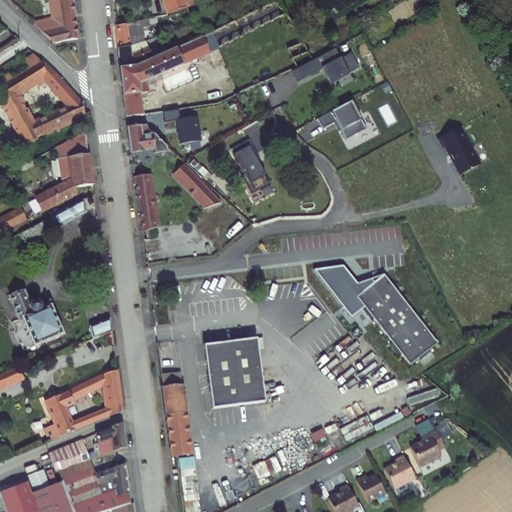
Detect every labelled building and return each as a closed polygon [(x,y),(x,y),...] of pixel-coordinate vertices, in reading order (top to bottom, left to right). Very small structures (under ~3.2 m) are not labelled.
[(74,14),(72,0),(54,0),(56,14),(57,15),(74,14)] [(161,0),(164,11),(185,6),(191,4),(189,0),(161,0)] [(78,38),(74,14),(57,15),(58,25),(35,28),(51,42),(78,38)] [(136,23),(114,25),(116,48),(129,46),(129,41),(134,40),(138,39),(136,23)] [(209,54),(202,37),(132,67),(133,69),(119,71),(122,98),(140,93),(147,91),(144,81),(209,54)] [(131,54),(129,46),(116,48),(117,59),(119,71),(133,69),(132,67),(131,64),(153,55),(148,46),(131,54)] [(340,60),(334,49),(302,67),(306,76),(323,67),(331,81),(357,67),(350,54),(340,60)] [(33,54),(19,62),(25,71),(41,62),(33,54)] [(11,79),(0,85),(0,91),(23,135),(20,137),(26,147),(87,119),(80,104),(73,96),(64,103),(65,104),(69,109),(56,115),(33,125),(16,94),(38,82),(40,86),(47,82),(54,91),(51,93),(57,98),(59,97),(68,90),(61,81),(54,74),(41,62),(25,71),(11,79)] [(8,73),(0,77),(0,85),(11,79),(8,73)] [(68,90),(59,97),(64,103),(73,96),(68,90)] [(140,93),(122,98),(124,118),(143,113),(140,93)] [(221,106),(219,102),(205,109),(217,131),(241,119),(232,100),(221,106)] [(352,102),(318,121),(323,131),(337,123),(346,141),(367,130),(352,102)] [(65,104),(54,109),(56,115),(69,109),(65,104)] [(462,126),(438,139),(443,148),(445,147),(460,175),(482,163),(462,126)] [(126,130),(129,154),(152,152),(152,156),(165,154),(164,148),(142,127),(126,130)] [(85,135),(74,141),(75,154),(69,155),(72,180),(72,184),(76,189),(92,188),(85,135)] [(202,213),(208,220),(226,213),(182,167),(171,177),(205,211),(202,213)] [(132,180),(140,235),(155,233),(147,178),(132,180)] [(76,190),(76,189),(72,184),(72,180),(60,186),(44,195),(52,209),(77,196),(76,190)] [(84,201),(52,218),(57,229),(86,214),(84,201)] [(0,234),(1,236),(28,225),(21,210),(0,218),(0,234)] [(43,223),(18,236),(24,247),(49,234),(43,223)] [(386,275),(359,297),(368,307),(366,309),(375,321),(377,319),(396,342),(395,344),(404,355),(406,354),(415,363),(423,356),(425,358),(434,350),(433,348),(442,341),(433,331),(435,329),(425,318),(424,319),(404,296),(406,295),(397,283),(395,285),(386,275)] [(23,293),(7,300),(16,321),(21,319),(33,348),(63,335),(48,300),(43,302),(38,291),(24,298),(23,293)] [(110,321),(84,324),(85,329),(81,329),(82,338),(112,333),(110,321)] [(265,401),(257,337),(204,345),(212,408),(265,401)] [(71,346),(35,362),(37,368),(74,353),(71,346)] [(35,362),(0,376),(0,388),(22,379),(21,376),(37,368),(35,362)] [(122,411),(116,370),(69,389),(72,398),(104,386),(106,407),(70,422),(74,432),(122,411)] [(159,373),(170,457),(176,456),(191,454),(180,370),(159,373)] [(19,397),(0,405),(0,417),(49,394),(44,383),(18,395),(19,397)] [(72,398),(69,389),(44,400),(54,425),(47,428),(53,441),(74,432),(70,422),(64,406),(74,402),(72,398)] [(408,404),(412,412),(420,408),(416,400),(408,404)] [(321,416),(294,430),(300,442),(327,428),(321,416)] [(123,421),(95,431),(102,452),(126,442),(123,421)] [(440,447),(446,444),(437,426),(423,433),(425,436),(411,443),(422,463),(442,452),(440,447)] [(82,437),(47,451),(49,454),(52,463),(64,458),(68,466),(87,458),(90,457),(82,437)] [(90,457),(87,458),(68,466),(58,470),(63,482),(70,502),(113,487),(116,494),(127,491),(123,463),(96,471),(90,457)] [(196,500),(195,457),(180,457),(181,500),(196,500)] [(68,466),(64,458),(52,463),(55,471),(58,470),(68,466)] [(269,458),(252,464),(257,479),(275,473),(269,458)] [(397,493),(418,483),(406,460),(399,464),(401,467),(387,474),(397,493)] [(367,509),(388,498),(378,478),(364,485),(363,482),(355,486),(367,509)] [(32,493),(28,481),(0,490),(0,491),(7,511),(70,511),(60,483),(32,493)] [(335,511),(361,511),(350,489),(342,492),(344,495),(330,503),(335,511)] [(135,511),(134,502),(128,504),(111,509),(111,511),(135,511)]
